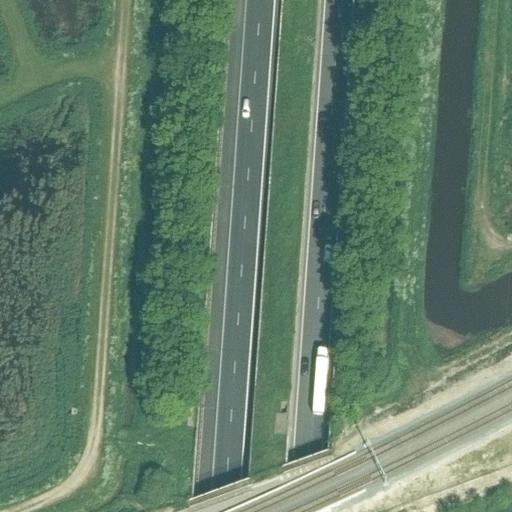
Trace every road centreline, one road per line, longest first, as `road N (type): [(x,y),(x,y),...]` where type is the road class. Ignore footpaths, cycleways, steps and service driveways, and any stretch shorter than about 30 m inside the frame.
road 1 (track): [(126,0),(93,428),(71,484),(21,511)]
road 2 (motorway): [(302,511),(338,0)]
road 3 (motorway): [(260,0),(224,511)]
road 4 (track): [(511,250),(488,241),(483,220),(497,0)]
road 5 (track): [(120,76),(60,84),(0,105)]
